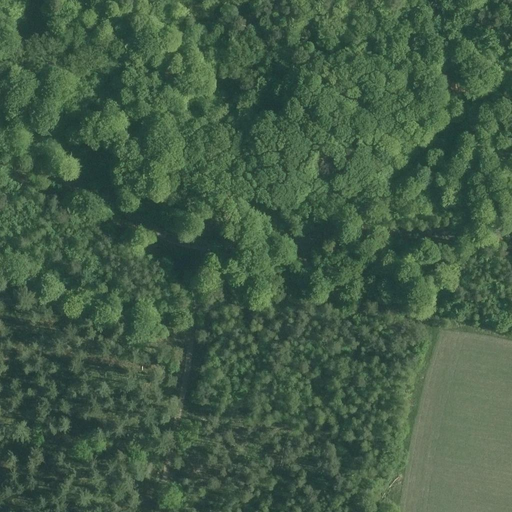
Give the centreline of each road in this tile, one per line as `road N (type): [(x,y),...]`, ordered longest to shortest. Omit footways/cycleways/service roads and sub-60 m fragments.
road 1 (tertiary): [(511,233),(191,243),(71,180),(0,160)]
road 2 (track): [(157,511),(207,245)]
road 3 (track): [(71,180),(111,45),(202,0)]
